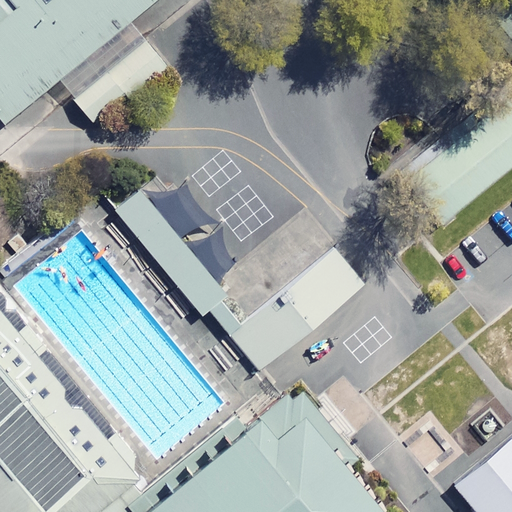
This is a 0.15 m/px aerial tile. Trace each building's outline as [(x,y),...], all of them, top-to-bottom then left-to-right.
[(0,0),(0,126),(148,0),(0,0)] [(450,227),(511,172),(511,6),(485,30),(511,60),(511,70),(399,169),(450,227)] [(165,73),(141,42),(66,101),(91,131),(165,73)] [(234,286),(141,179),(116,200),(209,308),(234,286)] [(365,277),(331,237),(225,330),(259,369),(365,277)] [(143,487),(0,309),(0,511),(373,511),(396,494),(298,373),(264,400),(259,393),(143,487)] [(483,511),(511,511),(511,426),(453,475),(483,511)]
